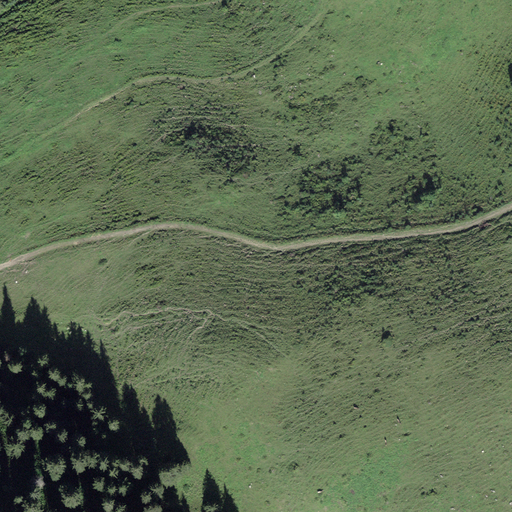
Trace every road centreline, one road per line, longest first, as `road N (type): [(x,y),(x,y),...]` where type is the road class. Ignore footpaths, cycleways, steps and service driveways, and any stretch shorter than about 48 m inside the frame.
road 1 (track): [(511,206),(428,230),(266,246),(172,224),(0,251)]
road 2 (track): [(298,39),(237,77),(130,86),(0,167)]
